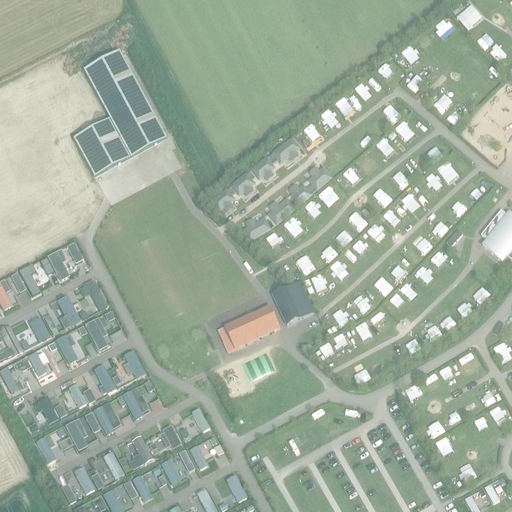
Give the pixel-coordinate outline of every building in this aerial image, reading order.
[(109,119),(73,139),(94,179),(166,140),(119,51),(83,71),(109,119)] [(511,262),(511,215),(510,215),(509,214),(507,216),(501,212),(481,237),(486,242),(482,247),(502,264),(507,258),(511,262)] [(287,327),(314,314),(300,283),(272,296),(287,327)] [(280,330),(270,308),(218,332),(228,354),(280,330)] [(202,435),(210,431),(199,411),(191,415),(202,435)] [(200,472),(208,468),(197,448),(189,452),(200,472)] [(95,492),(82,469),(74,474),(86,497),(95,492)] [(225,482),(238,505),(247,500),(235,477),(225,482)] [(493,505),(500,502),(490,486),(484,490),(493,505)] [(478,511),(471,498),(465,501),(470,511),(478,511)]
